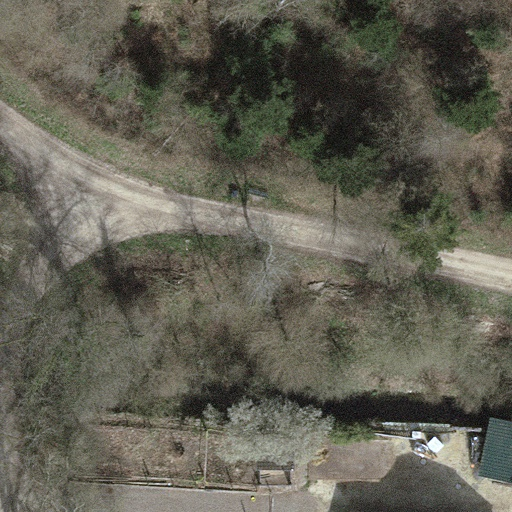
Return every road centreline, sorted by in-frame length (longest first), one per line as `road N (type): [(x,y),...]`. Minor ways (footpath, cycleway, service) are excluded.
road 1 (track): [(0,115),(91,185),(511,275)]
road 2 (unclassified): [(0,505),(5,403),(23,314),(91,185)]
